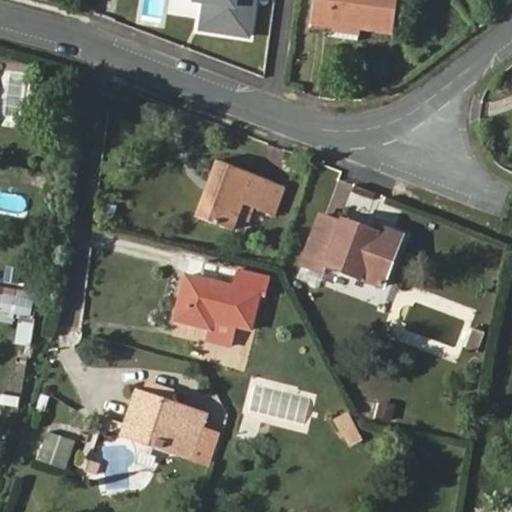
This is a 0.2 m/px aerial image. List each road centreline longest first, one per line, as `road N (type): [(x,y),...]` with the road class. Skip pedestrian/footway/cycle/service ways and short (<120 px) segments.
road 1 (residential): [(106,49),(69,322)]
road 2 (residential): [(106,49),(341,138)]
road 3 (residential): [(341,138),(410,121),(511,40)]
road 4 (residential): [(497,196),(341,138)]
